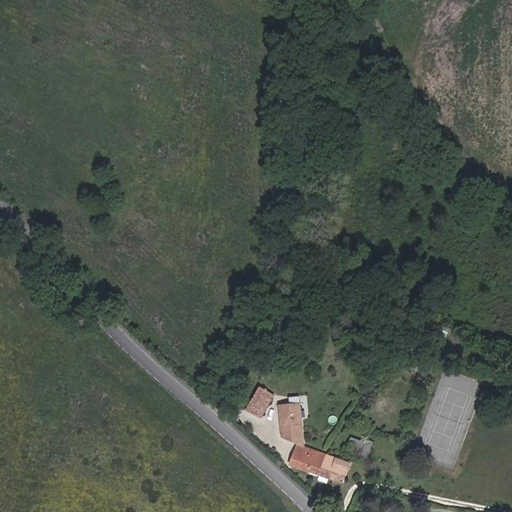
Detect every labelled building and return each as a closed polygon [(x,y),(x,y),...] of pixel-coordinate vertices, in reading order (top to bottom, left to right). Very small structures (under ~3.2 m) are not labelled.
[(446,337),(450,330),(427,318),(423,326),(446,337)] [(261,419),(275,395),(260,387),(247,411),(261,419)] [(304,447),(302,404),(282,405),(282,438),(298,445),(296,453),(295,453),(290,465),(320,476),(329,479),(331,479),(335,467),(323,463),(326,455),(304,447)] [(367,459),(373,442),(366,440),(361,457),(367,459)] [(343,484),(351,464),(326,455),(323,463),(335,467),(331,479),(343,484)]
